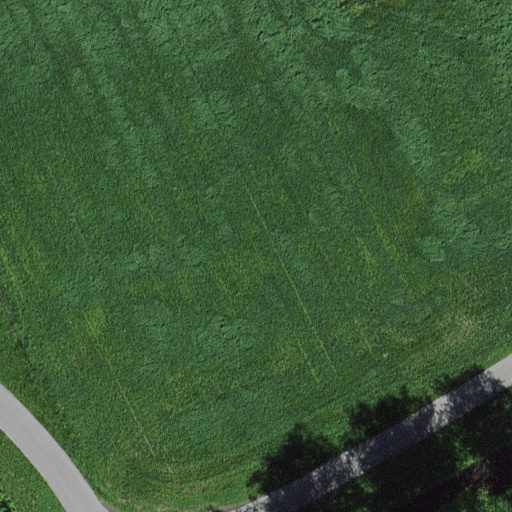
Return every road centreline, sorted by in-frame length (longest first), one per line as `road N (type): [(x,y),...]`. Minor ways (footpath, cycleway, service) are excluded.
road 1 (residential): [(511,366),(327,480),(252,511)]
road 2 (residential): [(84,511),(53,462),(0,407)]
